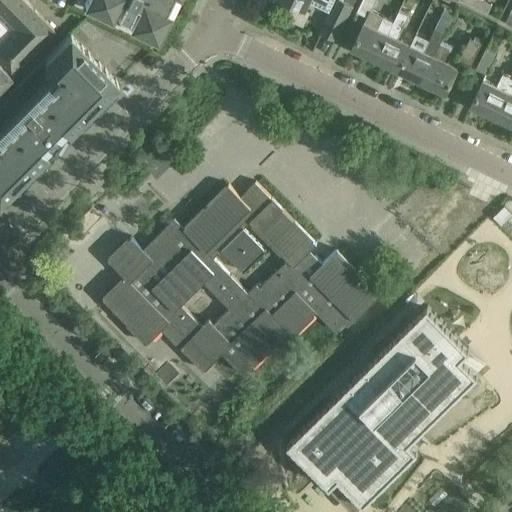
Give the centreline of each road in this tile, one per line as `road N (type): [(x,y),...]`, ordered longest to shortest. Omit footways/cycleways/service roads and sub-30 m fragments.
road 1 (residential): [(232,511),(0,272)]
road 2 (residential): [(217,30),(511,170)]
road 3 (residential): [(0,245),(168,89),(217,30)]
